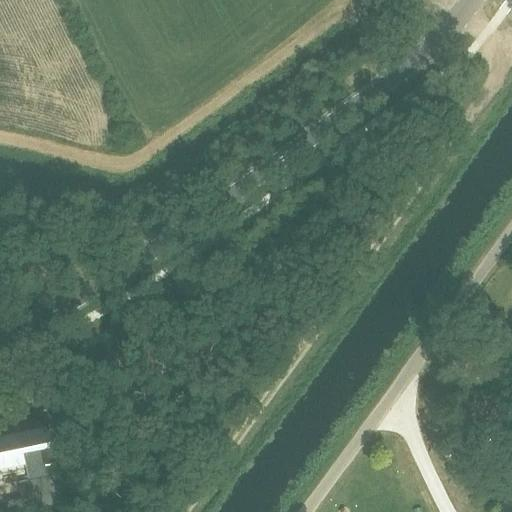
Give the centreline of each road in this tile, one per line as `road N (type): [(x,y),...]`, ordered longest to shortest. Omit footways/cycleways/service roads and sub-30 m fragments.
road 1 (secondary): [(0,341),(165,245),(340,118),(440,38),(473,0)]
road 2 (track): [(181,511),(511,52)]
road 3 (unclassified): [(304,511),(511,230)]
